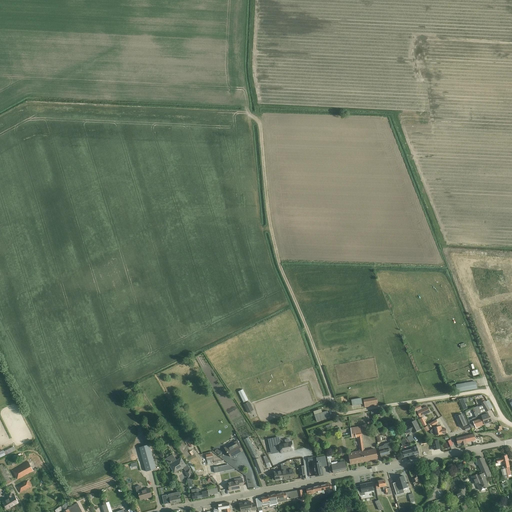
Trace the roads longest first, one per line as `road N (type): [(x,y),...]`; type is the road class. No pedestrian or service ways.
road 1 (residential): [(161,511),(511,442)]
road 2 (track): [(259,121),(273,242),(332,401)]
